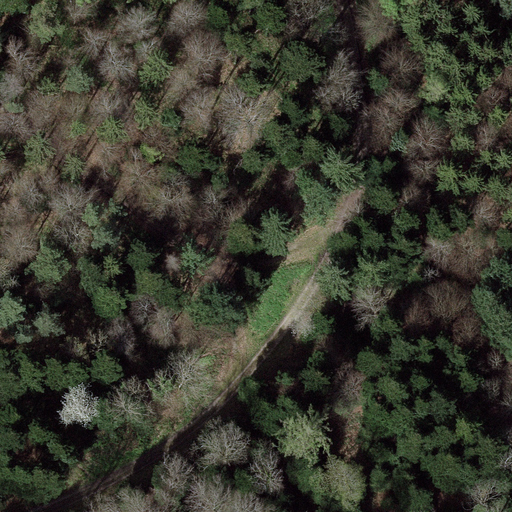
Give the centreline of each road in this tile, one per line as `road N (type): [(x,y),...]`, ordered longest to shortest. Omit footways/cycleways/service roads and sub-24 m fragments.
road 1 (track): [(43,511),(164,449),(205,416),(273,344),(323,270),(360,172),(363,137),(340,0)]
road 2 (track): [(0,114),(215,263),(227,293),(232,390)]
road 3 (track): [(300,306),(511,301)]
road 4 (track): [(215,263),(260,259),(338,234)]
